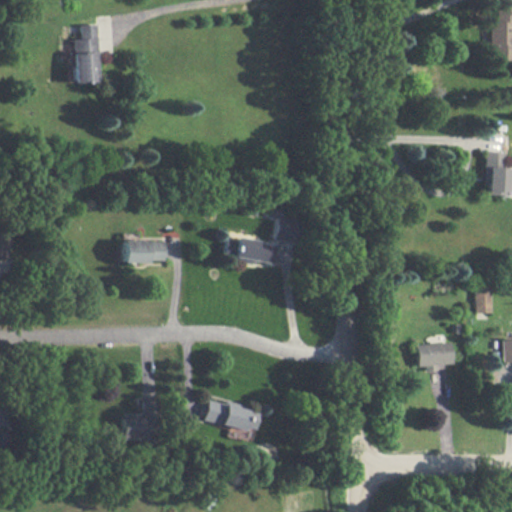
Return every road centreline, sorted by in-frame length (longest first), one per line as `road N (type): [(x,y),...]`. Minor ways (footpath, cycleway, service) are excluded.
road 1 (residential): [(353,511),(329,0)]
road 2 (residential): [(0,333),(219,324),(285,343),(345,343)]
road 3 (residential): [(352,469),(511,464)]
